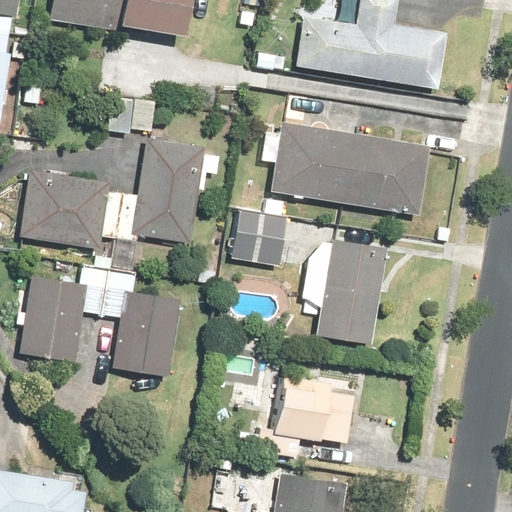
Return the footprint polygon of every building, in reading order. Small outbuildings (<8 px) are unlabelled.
[(25,59),(28,40),(8,37),(12,0),(0,0),(0,88),(5,56),(25,59)] [(45,0),(43,16),(175,32),(178,0),(45,0)] [(351,0),(349,19),(299,13),(293,66),(432,83),(438,30),(390,24),(393,0),(351,0)] [(39,80),(15,78),(13,100),(37,102),(39,80)] [(104,91),(101,128),(124,130),(125,124),(149,127),(152,96),(104,91)] [(268,156),(263,187),(415,210),(426,138),(274,115),(273,123),(259,121),(254,154),(268,156)] [(107,176),(23,165),(14,232),(95,242),(96,232),(109,233),(106,250),(90,248),(89,258),(74,256),(71,277),(24,271),(13,348),(74,356),(80,305),(115,310),(108,364),(167,372),(178,292),(129,286),(136,233),(192,241),(202,169),(209,170),(213,146),(130,135),(128,152),(135,153),(132,175),(107,172),(107,176)] [(259,204),(233,202),(228,257),(276,261),(282,197),(260,195),(259,204)] [(381,244),(323,236),(308,334),(366,342),(381,244)] [(350,381),(273,372),(266,425),(253,423),(249,448),(292,453),(294,435),(343,441),(350,381)] [(0,511),(78,511),(82,475),(0,466),(0,511)] [(283,511),(189,497),(186,511),(283,511)]
